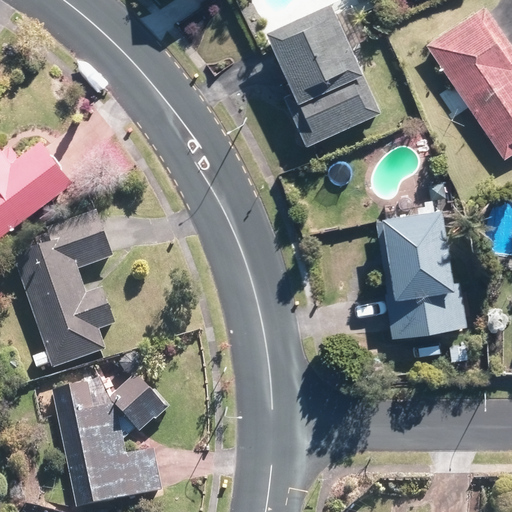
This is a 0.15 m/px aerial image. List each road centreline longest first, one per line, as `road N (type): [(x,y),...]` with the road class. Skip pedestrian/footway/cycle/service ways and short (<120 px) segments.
road 1 (tertiary): [(59,0),(151,83),(219,184),(256,298),(271,421)]
road 2 (residential): [(511,422),(271,421)]
